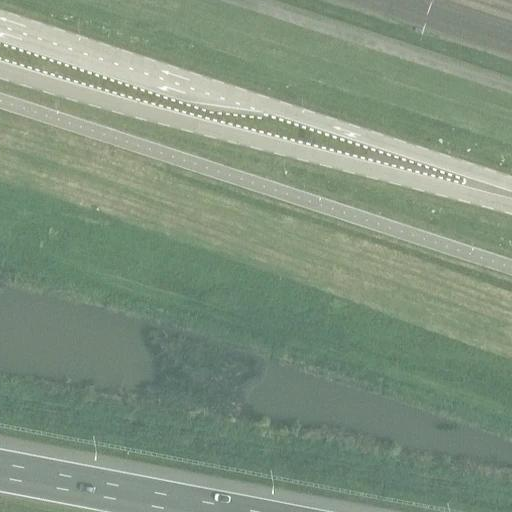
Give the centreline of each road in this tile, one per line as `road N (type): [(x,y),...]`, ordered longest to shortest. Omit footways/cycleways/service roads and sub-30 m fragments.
road 1 (secondary): [(511,187),(0,25)]
road 2 (secondary): [(0,67),(511,205)]
road 3 (motorway): [(262,511),(0,463)]
